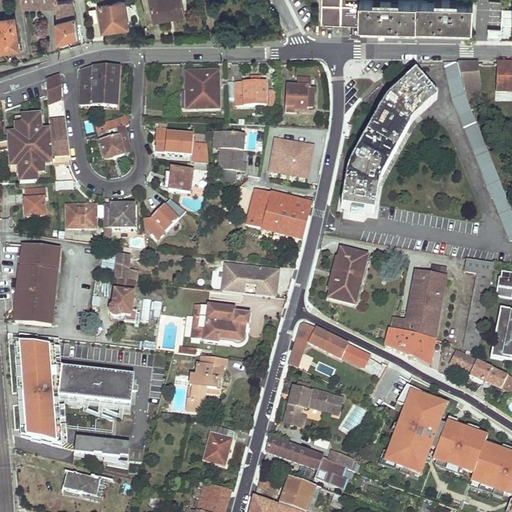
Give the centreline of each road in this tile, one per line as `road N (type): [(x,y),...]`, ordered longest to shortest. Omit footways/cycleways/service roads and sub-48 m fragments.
road 1 (unclassified): [(0,89),(101,55),(300,51)]
road 2 (residential): [(294,309),(338,126),(332,50)]
road 3 (residential): [(294,309),(511,426)]
road 4 (residential): [(238,511),(294,309)]
road 5 (residential): [(511,51),(332,50)]
